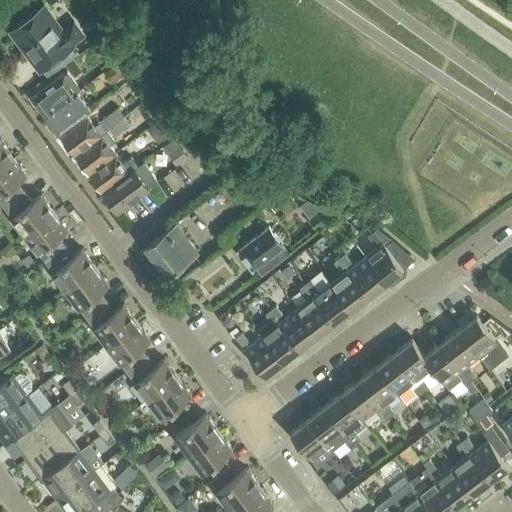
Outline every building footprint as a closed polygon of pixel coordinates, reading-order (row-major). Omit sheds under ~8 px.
[(62,32),(44,8),(12,31),(41,69),(73,46),(71,44),(82,36),(73,24),(62,32)] [(65,64),(72,58),(79,54),(75,48),(50,67),(54,72),(65,64)] [(82,71),(72,58),(65,64),(74,76),(82,71)] [(129,80),(116,63),(106,70),(119,88),(129,80)] [(45,116),(77,92),(80,90),(67,72),(32,98),(45,116)] [(58,133),(90,110),(77,92),(45,116),(58,133)] [(109,128),(125,116),(118,107),(102,118),(109,128)] [(115,136),(130,124),(125,116),(109,128),(115,136)] [(75,155),(101,136),(87,117),(61,137),(75,155)] [(137,148),(147,140),(141,133),(131,141),(137,148)] [(89,173),(115,154),(101,136),(75,155),(89,173)] [(0,165),(12,156),(0,138),(0,165)] [(188,156),(174,138),(163,146),(176,164),(188,156)] [(103,192),(129,172),(115,154),(89,173),(103,192)] [(25,190),(18,180),(26,175),(12,156),(0,165),(0,197),(6,205),(25,190)] [(117,210),(146,189),(148,187),(134,168),(129,172),(103,192),(117,210)] [(277,193),(262,174),(252,181),(259,190),(249,197),(256,208),(277,193)] [(24,234),(54,212),(40,194),(33,200),(25,190),(6,205),(13,215),(11,216),(24,234)] [(329,217),(322,208),(313,216),(320,225),(329,217)] [(60,236),(68,230),(54,212),(24,234),(38,252),(40,251),(47,260),(66,245),(60,236)] [(197,253),(177,224),(145,247),(166,276),(197,253)] [(290,254),(269,227),(238,250),(253,269),(271,255),(277,263),(290,254)] [(414,257),(391,239),(384,243),(383,241),(374,229),(368,234),(377,246),(365,254),(386,282),(404,269),(401,267),(414,257)] [(65,288),(95,266),(82,249),(74,255),(66,245),(47,260),(54,270),(52,271),(65,288)] [(386,282),(365,254),(353,263),(345,252),(340,256),(369,295),(386,282)] [(369,295),(340,256),(334,261),(340,268),(345,264),(348,268),(331,281),(351,309),(369,295)] [(101,291),(109,286),(95,266),(65,288),(80,308),(82,306),(88,315),(108,300),(101,291)] [(317,286),(311,279),(305,283),(311,290),(317,286)] [(351,309),(331,281),(314,294),(335,322),(351,309)] [(311,290),(305,283),(300,287),(306,295),(311,290)] [(335,322),(314,294),(297,307),(317,336),(335,322)] [(107,344),(136,321),(124,304),(116,310),(108,300),(88,315),(96,325),(94,327),(107,344)] [(19,311),(12,301),(4,306),(12,316),(19,311)] [(282,312),(276,305),(270,309),(277,317),(282,312)] [(317,336),(297,307),(279,320),(301,348),(317,336)] [(279,320),(277,317),(270,309),(265,313),(271,321),(260,330),(262,333),(283,362),(301,348),(279,320)] [(27,321),(19,311),(12,316),(20,326),(27,321)] [(505,353),(477,316),(459,329),(480,355),(492,347),(500,357),(505,353)] [(142,346),(150,340),(136,321),(107,344),(121,362),(123,361),(129,370),(149,355),(142,346)] [(480,355),(459,329),(443,341),(463,368),(480,355)] [(283,362),(262,333),(251,342),(242,331),(236,336),(265,375),(283,362)] [(432,367),(425,355),(414,340),(397,352),(416,379),(432,367)] [(463,368),(443,341),(425,355),(432,367),(444,382),(463,368)] [(51,353),(43,342),(36,348),(44,358),(51,353)] [(416,379),(397,352),(379,366),(399,392),(416,379)] [(148,398),(177,376),(165,359),(157,365),(149,355),(129,370),(137,380),(135,381),(148,398)] [(399,392),(379,366),(362,379),(381,405),(382,405),(399,392)] [(470,367),(465,371),(460,375),(471,391),(477,387),(471,379),(476,375),(470,367)] [(0,415),(28,394),(12,373),(0,382),(0,415)] [(184,401),(192,395),(177,376),(148,398),(162,417),(164,416),(170,424),(190,409),(184,401)] [(77,388),(70,378),(63,383),(70,393),(77,388)] [(425,389),(429,385),(424,378),(419,381),(425,389)] [(381,405),(362,379),(344,392),(364,418),(377,409),(381,405)] [(425,389),(419,381),(414,385),(419,393),(425,389)] [(85,399),(77,388),(70,393),(78,404),(85,399)] [(364,418),(344,392),(326,406),(347,431),(364,418)] [(11,438),(43,415),(42,414),(28,394),(0,415),(0,436),(5,443),(12,439),(11,438)] [(385,408),(382,405),(381,405),(377,409),(385,419),(390,415),(385,408)] [(390,415),(395,412),(389,405),(385,408),(390,415)] [(347,431),(326,406),(309,419),(330,444),(347,431)] [(26,458),(65,429),(50,408),(42,414),(43,415),(11,438),(12,439),(26,458)] [(219,432),(206,414),(198,420),(190,409),(170,424),(178,435),(176,436),(190,454),(219,432)] [(511,415),(502,423),(511,435),(511,415)] [(108,429),(100,418),(93,423),(101,434),(108,429)] [(330,444),(309,419),(292,432),(317,466),(336,452),(330,444)] [(482,432),(489,441),(501,457),(509,450),(491,426),(482,432)] [(41,478),(80,449),(65,429),(26,458),(41,478)] [(115,439),(108,429),(101,434),(108,444),(115,439)] [(356,441),(360,438),(355,430),(350,434),(356,441)] [(204,472),(233,450),(219,432),(190,454),(204,472)] [(356,441),(350,434),(345,438),(351,445),(356,441)] [(473,444),(467,436),(462,440),(468,448),(473,444)] [(492,480),(472,454),(468,448),(462,440),(456,445),(466,458),(455,467),(475,493),(492,480)] [(509,467),(489,441),(472,454),(492,480),(509,467)] [(57,499),(101,466),(96,469),(80,449),(41,478),(57,499)] [(438,470),(433,463),(428,466),(433,474),(438,470)] [(99,511),(118,493),(118,492),(114,487),(116,486),(101,466),(57,499),(66,511),(99,511)] [(449,511),(458,506),(437,480),(433,474),(428,466),(422,471),(432,484),(421,493),(435,511),(449,511)] [(475,493),(455,467),(437,480),(458,506),(475,493)] [(231,508),(260,487),(247,470),(218,492),(231,508)] [(266,511),(274,506),(260,487),(231,508),(233,511),(266,511)] [(404,497),(398,489),(394,492),(399,501),(404,497)] [(407,511),(403,506),(399,501),(394,492),(387,497),(397,510),(394,511),(407,511)] [(126,511),(118,506),(124,497),(118,493),(99,511),(126,511)] [(435,511),(421,493),(403,506),(407,511),(435,511)]
